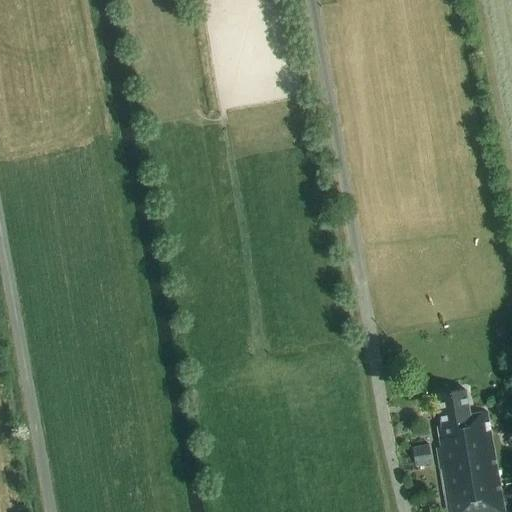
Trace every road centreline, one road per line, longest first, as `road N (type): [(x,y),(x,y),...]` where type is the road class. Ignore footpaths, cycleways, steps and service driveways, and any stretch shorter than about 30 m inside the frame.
road 1 (track): [(308,0),(404,511)]
road 2 (unclassified): [(0,245),(45,511)]
